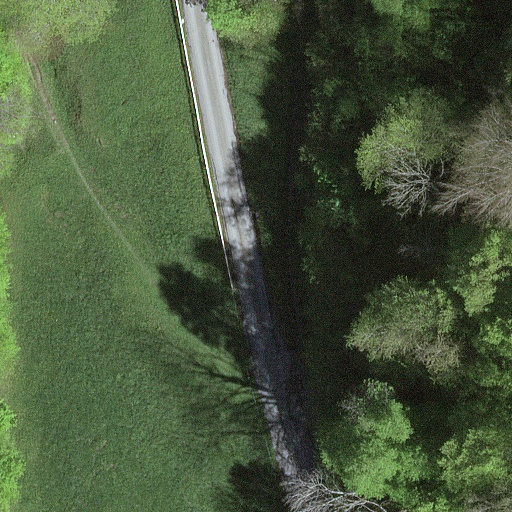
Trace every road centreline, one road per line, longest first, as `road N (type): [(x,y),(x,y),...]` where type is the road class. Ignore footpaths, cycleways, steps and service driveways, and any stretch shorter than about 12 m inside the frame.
road 1 (unclassified): [(314,511),(199,0)]
road 2 (track): [(323,0),(337,67),(324,171),(332,320),(285,400)]
